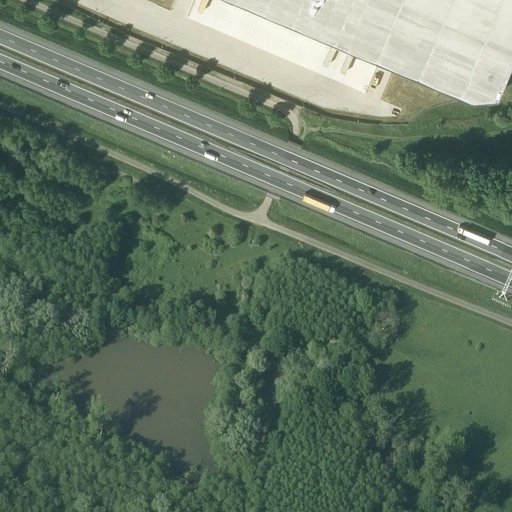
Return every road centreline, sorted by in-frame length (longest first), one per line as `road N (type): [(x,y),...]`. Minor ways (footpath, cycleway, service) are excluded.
road 1 (motorway): [(0,63),(511,281)]
road 2 (motorway): [(511,253),(0,36)]
road 3 (unclassified): [(256,219),(295,134),(289,113),(23,0)]
road 4 (unclassified): [(256,219),(0,104)]
road 5 (unclassified): [(511,322),(256,219)]
